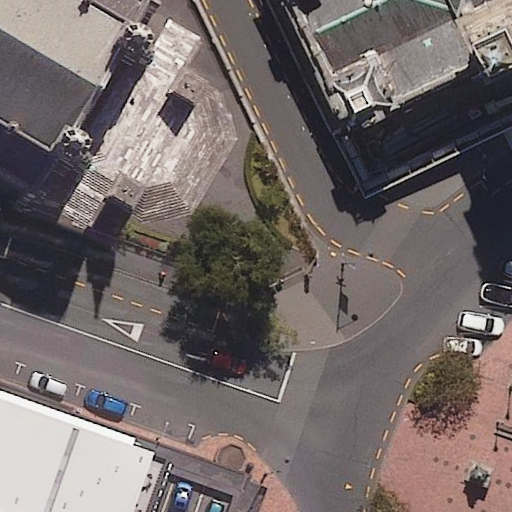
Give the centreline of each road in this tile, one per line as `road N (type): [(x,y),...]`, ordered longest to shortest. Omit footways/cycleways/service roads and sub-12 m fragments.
road 1 (secondary): [(0,303),(355,427)]
road 2 (secondary): [(355,427),(412,317),(511,213)]
